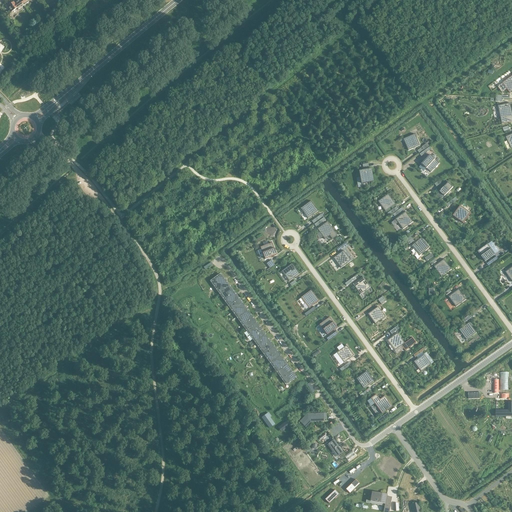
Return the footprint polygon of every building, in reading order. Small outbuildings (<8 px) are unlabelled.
[(24,6),(19,0),(14,4),(13,2),(7,6),(11,12),(17,8),(18,10),(24,6)] [(52,0),(51,0),(45,3),(48,8),(55,4),(52,0)] [(511,75),(502,83),(510,93),(511,91),(511,75)] [(511,122),(511,111),(510,103),(498,106),(502,124),(511,122)] [(415,134),(403,139),(404,139),(409,150),(408,150),(409,151),(420,146),(420,145),(415,134)] [(429,147),(420,154),(421,156),(431,149),(429,147)] [(430,155),(422,164),(431,172),(431,173),(440,163),(439,163),(430,155),(431,155),(430,155)] [(361,183),(374,181),(373,181),(371,169),(359,171),(361,183)] [(440,191),(440,192),(440,191),(444,196),(453,187),(448,183),(449,182),(448,182),(440,191)] [(396,204),(395,204),(388,194),(378,201),(378,202),(378,201),(385,211),(385,212),(396,204)] [(456,197),(446,204),(448,207),(457,200),(456,197)] [(308,218),(308,219),(318,211),(311,201),(300,208),(301,209),(301,208),(308,218)] [(463,223),(471,213),(470,213),(460,206),(461,206),(460,205),(453,216),(463,223)] [(397,206),(387,213),(389,216),(398,209),(397,206)] [(402,207),(393,214),(394,217),(404,210),(402,207)] [(403,229),(413,222),(406,212),(406,211),(395,219),(396,219),(403,229)] [(321,214),(312,221),(313,223),(323,216),(321,214)] [(324,217),(314,224),(316,227),(326,220),(324,217)] [(335,232),(335,231),(334,232),(327,222),(328,222),(327,221),(317,229),(318,229),(325,239),(324,239),(325,239),(335,232)] [(410,236),(406,239),(409,244),(414,241),(410,236)] [(430,247),(429,247),(421,238),(422,238),(421,238),(412,246),(420,255),(420,256),(430,247)] [(277,254),(276,254),(272,243),(272,242),(260,247),(261,247),(265,259),(277,254)] [(346,242),(336,249),(338,251),(348,244),(346,242)] [(488,244),(478,251),(478,252),(478,251),(485,261),(485,262),(495,254),(499,251),(492,242),(488,244)] [(341,268),(351,261),(351,260),(351,261),(344,251),(344,250),(333,258),(334,258),(341,268)] [(496,256),(487,264),(488,266),(498,259),(496,256)] [(452,269),(451,269),(444,260),(444,259),(434,267),(442,276),(441,277),(452,269)] [(271,260),(266,263),(270,268),(275,265),(271,260)] [(289,281),(299,274),(292,264),(282,271),(289,281)] [(221,275),(211,281),(220,293),(230,287),(221,275)] [(355,276),(345,283),(347,286),(356,279),(355,276)] [(363,277),(353,284),(353,285),(353,284),(360,294),(360,295),(371,287),(370,287),(363,277)] [(229,305),(238,299),(230,287),(220,293),(229,305)] [(456,306),(456,307),(466,300),(466,299),(459,290),(459,289),(449,297),(456,306)] [(308,307),(308,308),(319,300),(318,300),(311,291),(311,290),(301,298),(308,307)] [(383,296),(378,300),(381,305),(386,301),(383,296)] [(238,317),(247,311),(238,299),(229,305),(238,317)] [(375,324),(386,317),(385,316),(385,317),(378,307),(378,306),(368,314),(375,324)] [(314,307),(304,314),(306,316),(316,309),(314,307)] [(247,329),(256,323),(247,311),(238,317),(247,329)] [(327,334),(327,335),(337,327),(330,318),(330,317),(319,325),(320,325),(327,334)] [(467,340),(466,340),(467,340),(477,333),(477,332),(476,333),(469,323),(470,323),(469,322),(459,330),(460,330),(467,340)] [(255,342),(265,335),(256,323),(247,329),(255,342)] [(336,331),(326,338),(328,341),(338,334),(336,331)] [(395,350),(394,350),(394,351),(405,343),(404,343),(397,333),(387,340),(387,341),(387,340),(395,350)] [(264,354),(273,347),(265,335),(255,342),(264,354)] [(344,363),(343,363),(344,363),(354,356),(354,355),(353,355),(346,346),(347,345),(346,345),(336,353),(337,353),(344,363)] [(271,362),(280,356),(273,347),(264,354),(271,362)] [(423,348),(413,355),(415,357),(425,350),(423,348)] [(421,371),(421,372),(431,364),(424,355),(424,354),(413,362),(414,362),(421,371)] [(277,371),(286,365),(280,356),(271,362),(277,371)] [(334,357),(331,359),(339,369),(342,366),(334,357)] [(349,362),(340,369),(341,371),(351,364),(349,362)] [(286,383),(295,377),(286,365),(277,371),(286,383)] [(364,388),(364,389),(374,381),(366,372),(367,371),(356,379),(357,379),(364,388)] [(369,388),(360,395),(361,397),(371,390),(369,388)] [(376,394),(371,398),(374,403),(380,399),(376,394)] [(382,413),(382,414),(392,406),(385,396),(380,399),(374,403),(375,404),(375,403),(382,413)] [(509,408),(509,410),(500,410),(500,416),(506,416),(506,418),(511,418),(511,416),(511,402),(509,402),(509,408)] [(388,412),(378,420),(380,422),(389,415),(388,412)] [(267,413),(262,417),(269,428),(275,424),(267,413)] [(307,414),(300,421),(306,427),(311,422),(323,422),(322,420),(323,420),(323,413),(307,414)] [(286,421),(280,426),(283,430),(289,425),(286,421)] [(343,452),(334,440),(328,444),(337,456),(343,452)] [(352,451),(345,456),(349,461),(356,456),(352,451)] [(356,479),(346,489),(350,493),(360,484),(356,479)] [(335,489),(325,499),(329,503),(339,494),(335,489)] [(372,492),(370,501),(385,504),(383,511),(389,511),(391,501),(389,500),(390,497),(386,496),(387,494),(372,492)] [(420,511),(418,501),(411,502),(412,511),(420,511)]
